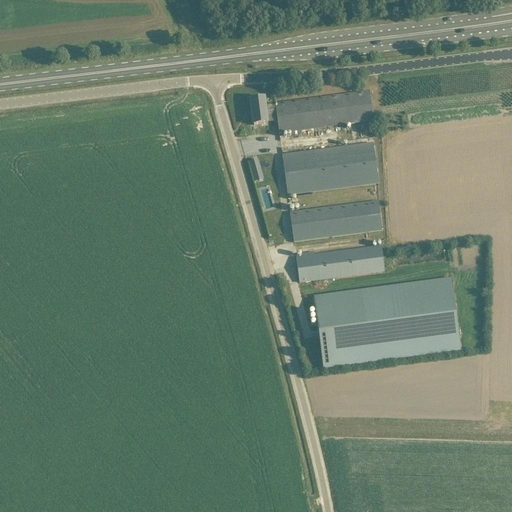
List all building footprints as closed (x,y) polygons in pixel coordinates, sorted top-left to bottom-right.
[(374,119),(370,93),(275,105),(275,106),(265,107),(264,99),(251,101),(254,126),(268,124),(267,114),(276,113),(279,134),(374,122),(374,119)] [(288,196),(297,195),(379,184),(374,144),(282,157),(288,196)] [(250,163),(253,172),(261,169),(259,160),(250,163)] [(294,243),(304,242),(383,231),(379,202),(290,214),(294,243)] [(299,284),(385,272),(381,247),(296,259),(299,284)] [(314,298),(323,370),(459,352),(449,280),(314,298)]
